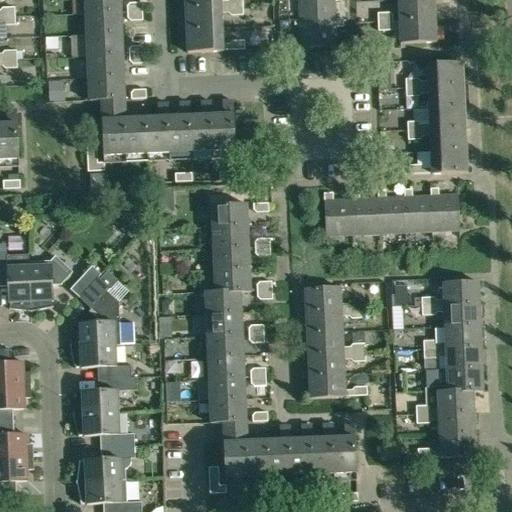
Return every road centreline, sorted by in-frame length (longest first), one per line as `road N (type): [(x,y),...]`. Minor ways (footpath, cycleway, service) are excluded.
road 1 (residential): [(346,78),(162,86),(158,0)]
road 2 (residential): [(0,333),(24,333),(48,351),(54,511)]
